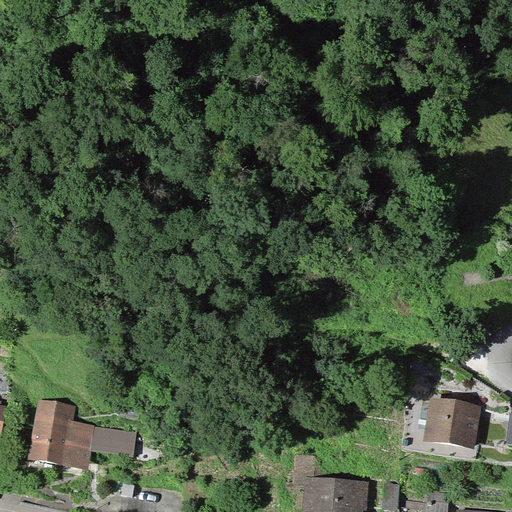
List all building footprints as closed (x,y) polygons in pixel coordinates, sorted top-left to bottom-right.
[(483,407),(434,399),(428,442),(476,450),(483,407)] [(68,411),(39,407),(32,462),(83,469),(88,430),(66,427),(68,411)] [(94,428),(91,454),(133,459),(136,433),(94,428)] [(367,511),(370,485),(315,479),(311,511),(367,511)] [(383,485),(382,511),(398,511),(399,486),(383,485)]
